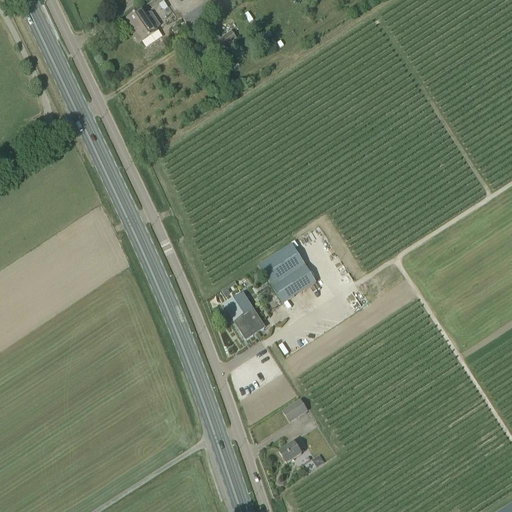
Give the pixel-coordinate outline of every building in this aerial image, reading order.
[(218,0),(212,0),(183,19),(189,30),(223,7),(218,0)] [(134,37),(140,45),(157,33),(142,11),(127,21),(136,35),(134,37)] [(231,32),(218,41),(215,37),(209,42),(211,45),(211,46),(217,53),(237,40),(231,32)] [(316,284),(292,247),(291,246),(258,268),(282,306),(316,284)] [(265,329),(243,295),(228,304),(238,320),(233,323),(245,342),(265,329)] [(307,412),(300,401),(282,413),(289,424),(307,412)] [(278,454),(286,466),(302,455),(299,451),(304,447),(299,441),(294,445),(294,444),(278,454)] [(319,457),(316,460),(315,466),(317,469),(324,464),(319,457)]
